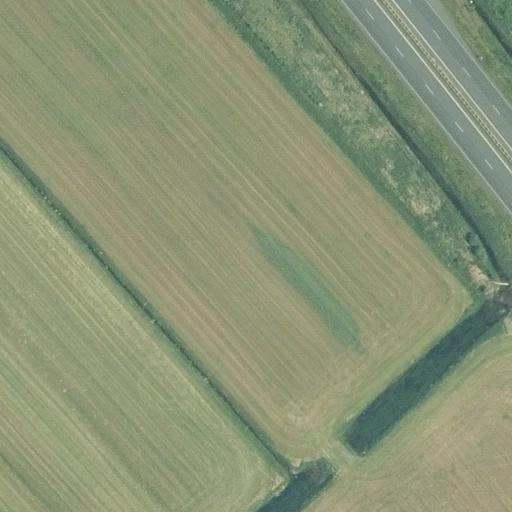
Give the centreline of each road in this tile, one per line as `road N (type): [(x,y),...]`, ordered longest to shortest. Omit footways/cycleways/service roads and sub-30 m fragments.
road 1 (trunk): [(355,0),(511,197)]
road 2 (trunk): [(511,133),(405,0)]
